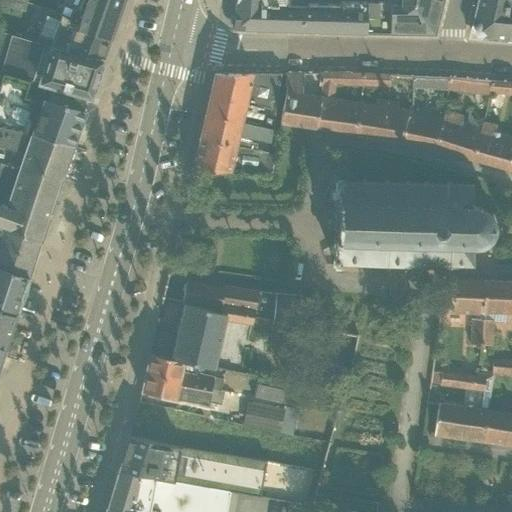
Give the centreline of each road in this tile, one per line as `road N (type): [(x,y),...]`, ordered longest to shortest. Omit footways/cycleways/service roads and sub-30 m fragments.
road 1 (primary): [(44,511),(170,54)]
road 2 (residential): [(443,55),(207,51)]
